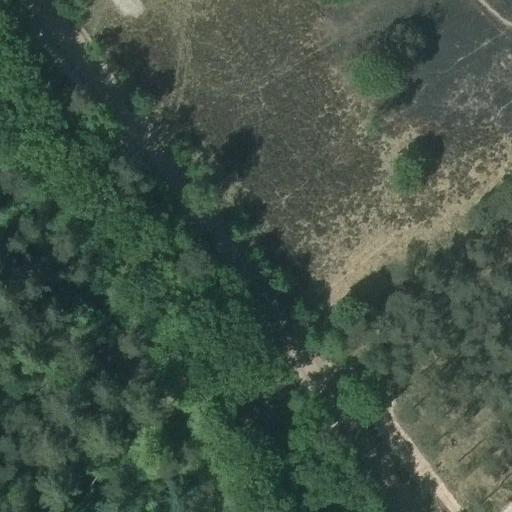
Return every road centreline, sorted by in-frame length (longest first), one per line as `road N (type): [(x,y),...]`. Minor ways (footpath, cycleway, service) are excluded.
road 1 (track): [(30,0),(243,271),(408,511)]
road 2 (track): [(291,511),(205,350),(152,278),(0,108)]
